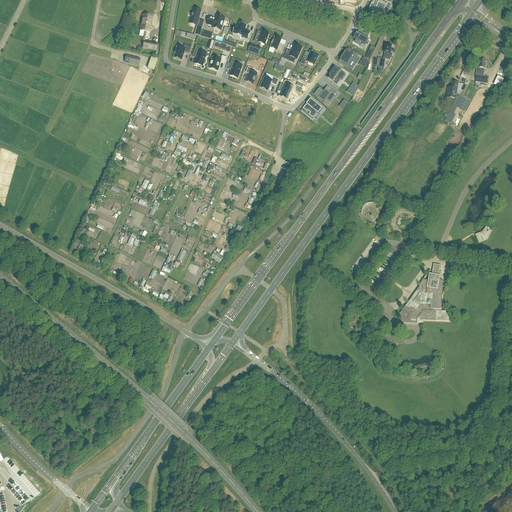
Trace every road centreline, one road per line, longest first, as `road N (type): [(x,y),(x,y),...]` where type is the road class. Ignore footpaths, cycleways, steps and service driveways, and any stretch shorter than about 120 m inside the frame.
road 1 (secondary): [(257,511),(149,400),(0,276)]
road 2 (primary): [(459,4),(258,280)]
road 3 (primary): [(271,289),(469,16)]
road 4 (residential): [(174,0),(169,64),(284,107),(297,103),(334,53)]
road 5 (primary): [(186,333),(0,224)]
road 6 (track): [(406,511),(359,441),(297,377),(282,340)]
road 7 (primary): [(394,511),(348,446),(256,360)]
road 8 (unclassified): [(65,490),(125,449),(164,391),(186,333)]
road 9 (unclassified): [(149,511),(163,453),(204,400),(256,360)]
road 10 (primary): [(116,503),(207,377)]
road 11 (primary): [(208,349),(118,474)]
